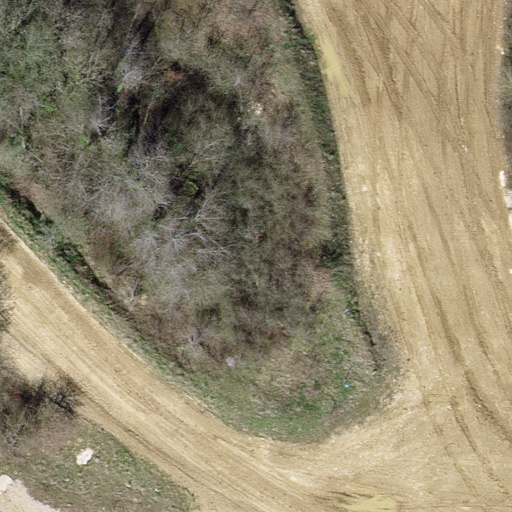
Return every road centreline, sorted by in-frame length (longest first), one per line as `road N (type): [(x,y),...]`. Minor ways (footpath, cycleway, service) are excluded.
road 1 (track): [(0,273),(154,417),(307,511)]
road 2 (track): [(394,80),(478,355),(511,410)]
